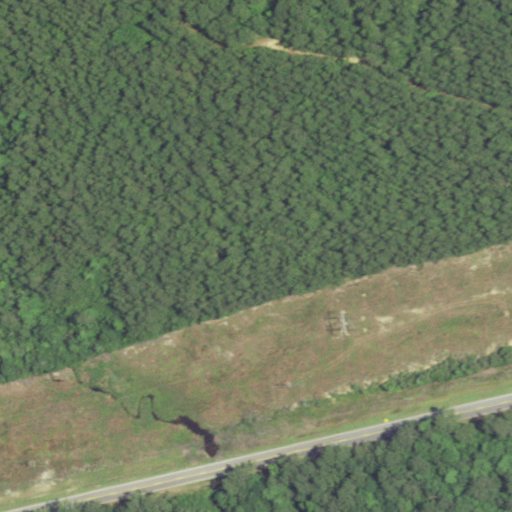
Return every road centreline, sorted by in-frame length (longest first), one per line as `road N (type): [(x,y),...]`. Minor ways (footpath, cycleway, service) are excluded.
road 1 (primary): [(38,511),(511,401)]
road 2 (track): [(511,121),(204,35),(171,0)]
